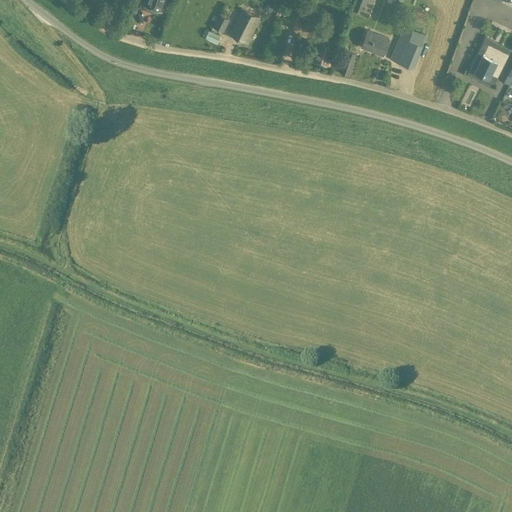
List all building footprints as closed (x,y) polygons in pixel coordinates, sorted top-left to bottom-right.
[(166,0),(144,0),(143,5),(162,12),(166,0)] [(248,42),(260,17),(241,8),(229,33),(248,42)] [(299,30),(304,15),(293,11),(288,27),(299,30)] [(219,13),(213,26),(224,32),(230,19),(219,13)] [(402,26),(390,59),(414,67),(426,35),(402,26)] [(205,37),(217,42),(220,35),(208,30),(205,37)] [(367,30),(361,46),(382,54),(389,38),(367,30)] [(330,65),(336,43),(316,37),(310,59),(330,65)] [(511,47),(509,53),(488,43),(474,70),(488,77),(492,70),(499,74),(498,76),(510,83),(511,79),(511,47)] [(352,74),(355,51),(343,50),(340,73),(352,74)]
